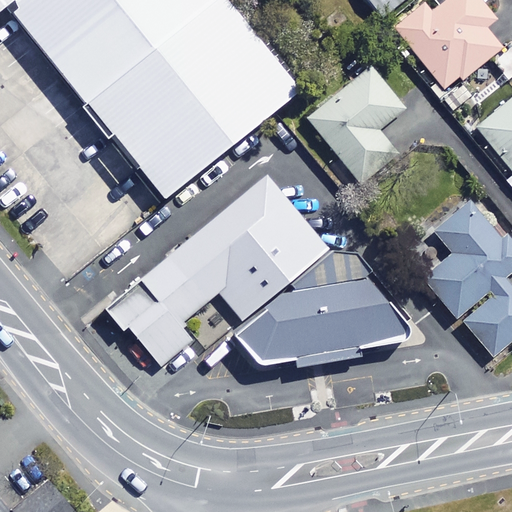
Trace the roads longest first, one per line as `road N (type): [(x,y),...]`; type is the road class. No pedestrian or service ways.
road 1 (residential): [(0,306),(92,417),(174,468)]
road 2 (residential): [(261,478),(341,445),(404,440),(428,449)]
road 3 (residential): [(428,449),(375,477),(331,484),(261,478)]
